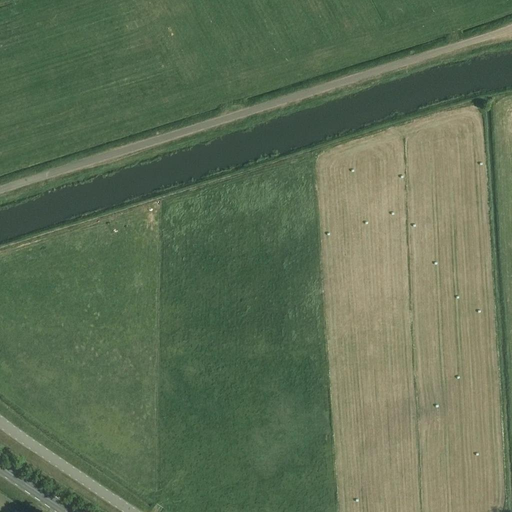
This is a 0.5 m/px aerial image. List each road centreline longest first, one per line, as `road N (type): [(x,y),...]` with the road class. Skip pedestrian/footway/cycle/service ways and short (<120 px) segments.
road 1 (unclassified): [(0,189),(511,27)]
road 2 (tertiary): [(130,511),(0,422)]
